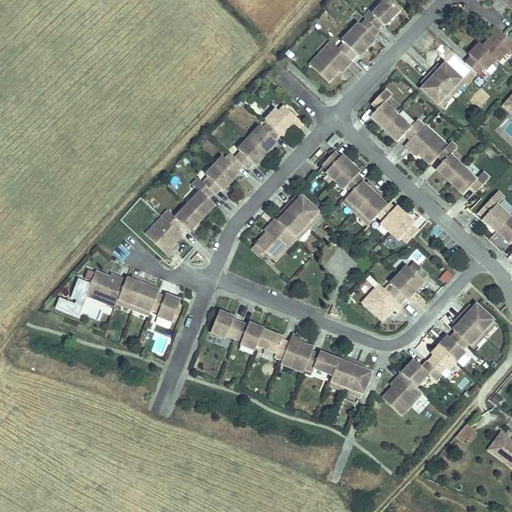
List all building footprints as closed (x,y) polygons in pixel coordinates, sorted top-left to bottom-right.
[(391,20),(405,5),(399,0),(386,0),(379,9),(376,6),(371,12),(374,14),(384,24),(389,18),(391,20)] [(380,32),(385,26),(384,24),(374,14),(368,20),(366,18),(357,27),(374,43),(382,34),(380,32)] [(491,63),(501,52),(504,55),(504,54),(511,45),(511,30),(501,20),(495,26),(499,29),(492,36),(489,39),(489,40),(485,37),(475,48),(477,50),(471,57),(482,67),(483,67),(488,61),(491,63)] [(366,52),(374,43),(357,27),(349,36),(351,38),(346,44),(358,56),(364,50),(366,52)] [(348,68),(359,56),(358,56),(346,44),(340,39),(330,50),(328,47),(316,60),(335,77),(342,68),(340,67),(343,63),(348,68)] [(470,76),(451,58),(448,61),(445,64),(442,61),(436,68),(455,86),(459,82),(461,85),(470,76)] [(436,68),(430,74),(434,77),(431,80),(427,84),(446,102),(454,93),(451,90),(455,86),(436,68)] [(388,126),(401,112),(388,100),(395,92),(388,87),(378,99),(383,104),(381,106),(374,114),(388,126)] [(301,125),(299,123),(305,117),(293,106),(288,111),(285,109),(275,120),(278,122),(289,133),(291,135),(301,125)] [(426,124),(427,122),(421,116),(414,124),(401,112),(388,126),(401,138),(408,131),(410,128),(416,134),(426,124)] [(284,139),(289,133),(278,122),(272,128),(269,125),(258,137),(275,153),(286,141),(284,139)] [(444,150),(451,142),(438,131),(436,134),(426,124),(416,134),(414,136),(409,142),(421,153),(423,150),(425,148),(428,151),(426,153),(434,161),(442,153),(444,150)] [(332,146),(340,138),(336,134),(328,142),(332,146)] [(264,165),(275,153),(258,137),(247,148),(251,152),(245,158),(252,164),(257,168),(262,163),(264,165)] [(454,178),(467,164),(454,152),(461,144),(455,139),(451,142),(444,150),(450,156),(448,158),(440,166),(454,178)] [(340,178),(355,161),(346,153),(344,155),(338,150),(327,161),(333,167),(331,169),(340,178)] [(246,170),(252,164),(245,158),(241,153),(235,160),(232,157),(224,165),(240,181),(248,172),(246,170)] [(364,169),(355,161),(340,178),(349,186),(351,183),(357,189),(366,179),(368,177),(362,171),(364,169)] [(482,186),(493,174),(487,168),(480,176),(467,164),(454,178),(467,190),(474,183),(476,180),(482,186)] [(240,181),(224,165),(215,175),(218,177),(213,183),(219,189),(224,194),(229,188),(232,190),(240,181)] [(211,218),(223,204),(214,195),(219,189),(213,183),(208,178),(202,185),(209,192),(197,205),(211,218)] [(363,207),(381,187),(375,182),(373,184),(369,181),(366,179),(357,189),(348,198),(357,206),(359,203),(363,207)] [(392,202),(389,199),(386,196),(388,193),(381,187),(363,207),(364,207),(367,211),(365,214),(373,222),(382,212),(392,202)] [(501,228),(511,215),(511,211),(501,201),(508,193),(502,187),(491,200),(496,205),(494,207),(487,215),(501,228)] [(330,214),(317,202),(311,196),(308,199),(305,202),(302,199),(296,206),(315,224),(319,220),(322,223),(330,214)] [(394,229),(410,212),(401,204),(399,206),(393,200),(392,202),(382,212),(388,218),(385,220),(394,229)] [(211,218),(197,205),(185,218),(177,211),(172,217),(183,228),(188,222),(198,231),(211,218)] [(315,224),(296,206),(290,212),(294,215),(291,218),(288,222),(302,236),(305,238),(306,239),(314,231),(311,228),(315,224)] [(423,228),(417,222),(419,220),(410,212),(394,229),(403,237),(406,234),(412,240),(417,234),(423,228)] [(511,215),(501,228),(511,237),(511,215)] [(190,235),(183,228),(172,217),(159,230),(162,233),(158,237),(177,255),(183,249),(177,243),(182,238),(185,241),(190,235)] [(292,247),(302,236),(288,222),(285,219),(274,230),(276,232),(278,234),(275,237),(273,236),(265,244),(284,261),(295,249),(292,247)] [(305,238),(302,236),(292,247),(295,249),(305,238)] [(429,279),(426,276),(432,271),(420,260),(415,266),(412,263),(404,272),(420,287),(429,279)] [(446,284),(453,274),(445,269),(439,278),(446,284)] [(123,301),(132,279),(117,273),(115,278),(111,277),(112,274),(102,270),(93,294),(108,300),(109,296),(123,301)] [(420,287),(404,272),(395,281),(398,283),(392,289),(404,300),(410,294),(412,296),(420,287)] [(141,304),(150,279),(142,276),(141,280),(133,277),(132,279),(123,301),(134,306),(135,302),(141,304)] [(157,308),(163,293),(165,289),(157,286),(158,282),(150,279),(141,304),(146,306),(144,310),(155,314),(157,308)] [(404,300),(392,289),(387,284),(383,288),(381,286),(368,299),(387,317),(392,311),(390,308),(395,303),(398,306),(401,309),(407,302),(404,300)] [(178,320),(187,299),(172,293),(171,296),(163,293),(157,308),(165,311),(164,315),(178,320)] [(481,302),(478,305),(475,308),(472,306),(466,312),(485,330),(489,326),(492,328),(500,320),(481,302)] [(240,336),(246,321),(238,318),(239,316),(225,310),(216,331),(231,337),(232,333),(240,336)] [(485,330),(466,312),(460,318),(463,321),(460,324),(457,327),(460,330),(472,341),(476,345),(485,337),(481,334),(485,330)] [(268,328),(269,327),(254,322),(253,324),(246,321),(240,336),(247,339),(246,343),(261,348),(262,344),(267,332),(268,328)] [(288,358),(294,341),(287,338),(288,336),(268,328),(267,332),(262,344),(281,351),(280,355),(288,358)] [(472,341),(460,330),(455,336),(452,334),(444,343),(461,358),(469,349),(466,347),(472,341)] [(317,350),(318,346),(311,343),(309,346),(303,344),(304,340),(305,336),(297,333),(294,341),(288,358),(293,360),(292,363),(309,370),(310,366),(317,350)] [(461,358),(444,343),(436,351),(438,353),(432,359),(434,361),(444,371),(450,365),(453,367),(461,358)] [(338,373),(344,358),(325,351),(324,353),(317,350),(310,366),(318,369),(319,366),(338,373)] [(352,385),(362,361),(354,358),(353,361),(349,360),(344,358),(338,373),(334,383),(346,387),(347,383),(352,385)] [(420,384),(433,371),(440,378),(446,372),(444,371),(434,361),(429,367),(426,365),(419,358),(406,371),(420,384)] [(366,395),(376,371),(372,369),(368,368),(370,364),(362,361),(352,385),(357,387),(355,391),(366,395)] [(414,399),(424,388),(420,384),(406,371),(395,383),(398,385),(400,387),(396,390),(395,388),(387,396),(406,414),(417,401),(414,399)] [(417,401),(427,391),(424,388),(414,399),(417,401)] [(488,400),(494,406),(503,397),(497,392),(488,400)] [(466,422),(454,436),(465,446),(477,432),(466,422)] [(498,442),(492,450),(508,461),(511,455),(511,437),(508,438),(505,436),(506,435),(498,429),(492,437),(498,442)] [(498,442),(492,437),(486,445),(492,450),(498,442)]
